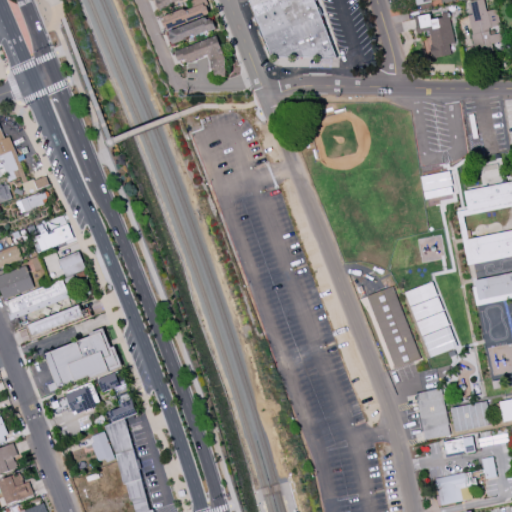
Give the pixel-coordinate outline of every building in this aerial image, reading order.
[(157,0),(160,9),(185,0),(157,0)] [(163,15),(168,28),(211,13),(206,0),(193,0),(191,1),(192,5),(163,15)] [(256,0),(319,0),(341,57),(276,53),(256,0)] [(500,25),(497,9),(486,11),(484,0),(473,0),(466,2),(476,56),(494,53),(492,43),(501,41),(500,33),(490,35),(489,27),(500,25)] [(434,57),(452,54),(450,44),(455,43),(448,11),(441,13),(442,17),(432,19),(431,13),(415,17),(418,33),(429,30),(434,57)] [(212,16),(169,30),(173,43),(216,29),(212,16)] [(176,50),(181,65),(208,55),(216,77),(230,73),(217,36),(176,50)] [(0,126),(0,202),(13,197),(6,183),(0,185),(0,176),(6,173),(9,180),(26,172),(8,136),(5,137),(0,126)] [(454,193),(450,171),(422,176),(426,199),(454,193)] [(27,194),(50,185),(46,175),(23,184),(27,194)] [(511,181),(465,190),(469,213),(511,204),(511,181)] [(49,202),(45,191),(17,201),(22,213),(49,202)] [(50,249),(79,238),(72,224),(46,236),(50,249)] [(468,264),(511,256),(511,229),(464,239),(468,264)] [(0,265),(22,261),(19,247),(0,250),(0,265)] [(69,276),(87,268),(79,251),(60,259),(69,276)] [(1,275),(27,267),(37,290),(11,300),(1,275)] [(11,300),(37,290),(64,279),(71,295),(16,315),(11,300)] [(407,290),(415,320),(443,312),(435,283),(407,290)] [(366,296),(390,370),(419,360),(395,286),(366,296)] [(86,306),(90,319),(36,339),(30,326),(86,306)] [(457,347),(445,311),(417,321),(430,357),(457,347)] [(50,355),(106,330),(112,346),(118,345),(127,367),(66,391),(50,355)] [(103,392),(121,386),(116,372),(98,379),(103,392)] [(101,405),(92,383),(67,392),(75,414),(101,405)] [(425,439),(450,434),(441,388),(417,393),(425,439)] [(511,419),(511,398),(500,401),(504,422),(511,419)] [(492,424),(487,400),(450,408),(455,432),(492,424)] [(0,416),(0,442),(10,438),(0,416)] [(137,511),(154,511),(130,419),(111,425),(137,511)] [(90,436),(98,464),(114,459),(106,431),(90,436)] [(475,452),(473,436),(443,441),(446,456),(475,452)] [(0,474),(17,468),(13,457),(18,455),(13,442),(0,447),(0,474)] [(435,478),(441,505),(473,498),(471,485),(475,484),(473,471),(435,478)] [(34,496),(30,482),(24,483),(21,473),(0,478),(0,480),(6,503),(34,496)] [(47,511),(44,503),(19,511),(47,511)]
